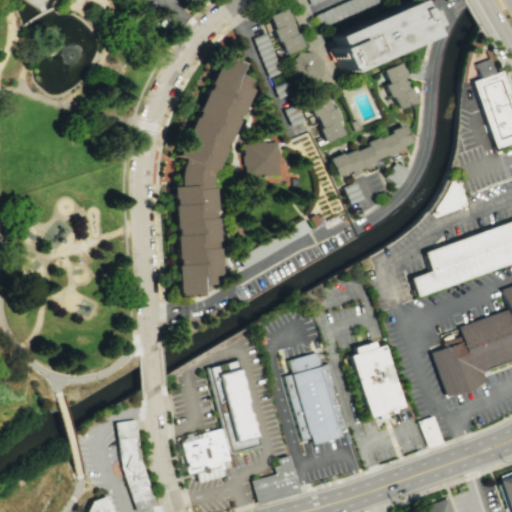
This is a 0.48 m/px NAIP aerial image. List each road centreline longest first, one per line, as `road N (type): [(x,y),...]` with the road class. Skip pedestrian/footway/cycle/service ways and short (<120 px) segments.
road 1 (residential): [(248,0),(204,34),(146,125),(139,180),(149,344)]
road 2 (secondary): [(304,511),(465,457)]
